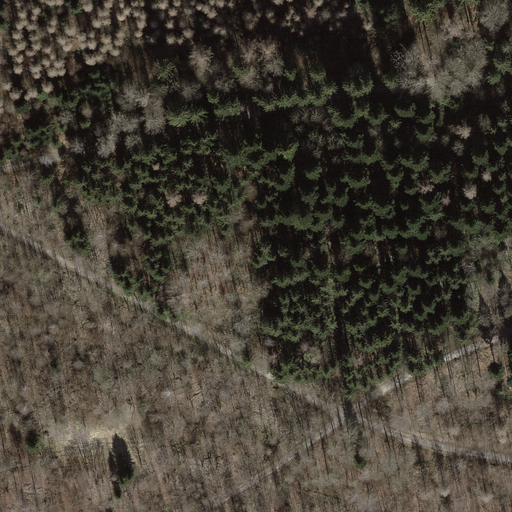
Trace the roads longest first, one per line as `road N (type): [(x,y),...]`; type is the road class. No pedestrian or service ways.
road 1 (track): [(0,169),(211,111),(511,76)]
road 2 (track): [(349,412),(0,225)]
road 3 (track): [(511,334),(349,412)]
road 4 (track): [(349,412),(200,511)]
road 5 (track): [(511,458),(434,446),(349,412)]
